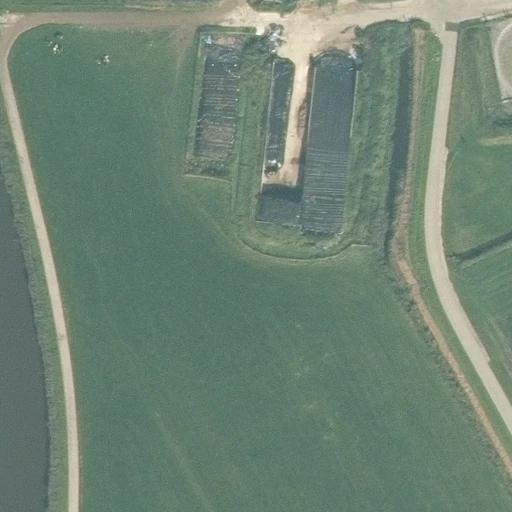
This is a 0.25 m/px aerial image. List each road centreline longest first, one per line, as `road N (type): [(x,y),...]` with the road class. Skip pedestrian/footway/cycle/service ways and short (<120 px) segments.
road 1 (track): [(460,13),(30,24),(6,34),(2,84),(54,322),(70,511)]
road 2 (unclassified): [(511,417),(442,273),(436,199),(461,0)]
